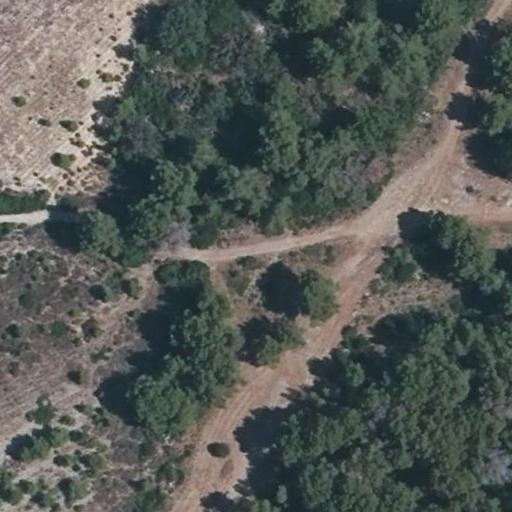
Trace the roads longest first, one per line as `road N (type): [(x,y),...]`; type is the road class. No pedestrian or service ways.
road 1 (track): [(0,220),(100,224),(192,257),(313,242),(367,221),(413,193),(442,154),(465,71),(511,2)]
road 2 (track): [(397,213),(296,400),(216,511)]
